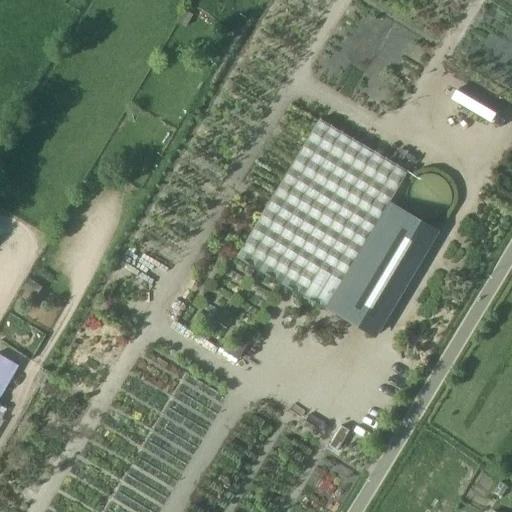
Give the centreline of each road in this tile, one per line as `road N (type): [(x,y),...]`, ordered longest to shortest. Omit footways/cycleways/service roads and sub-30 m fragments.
road 1 (unknown): [(40,511),(134,346),(160,333),(246,382),(246,396),(179,511)]
road 2 (unclassified): [(350,511),(511,247)]
road 3 (unknown): [(105,220),(61,334),(0,446)]
